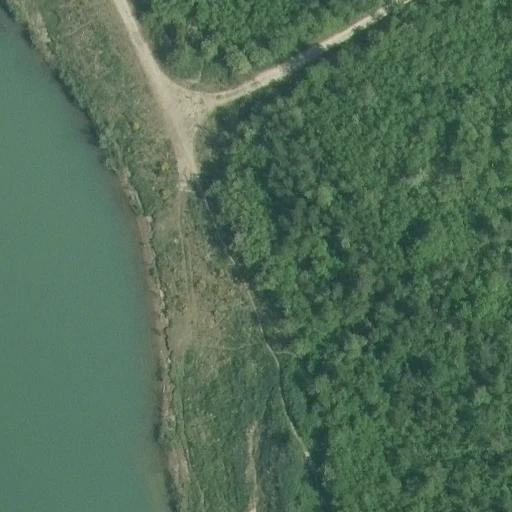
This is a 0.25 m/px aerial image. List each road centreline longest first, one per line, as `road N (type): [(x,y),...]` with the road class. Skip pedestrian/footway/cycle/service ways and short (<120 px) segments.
road 1 (track): [(196,207),(179,115),(248,90),(406,0)]
road 2 (track): [(179,115),(106,0)]
